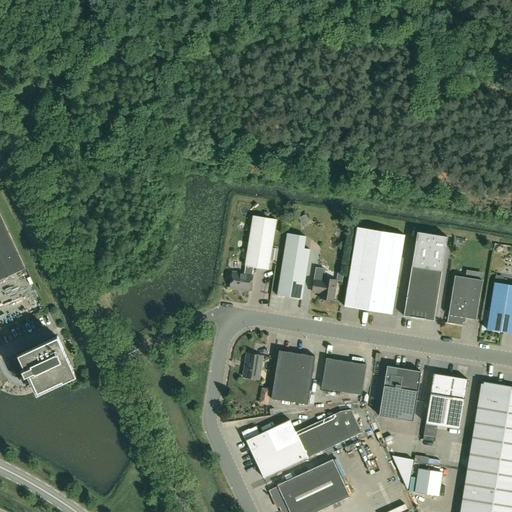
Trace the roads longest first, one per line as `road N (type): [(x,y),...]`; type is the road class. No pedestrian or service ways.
road 1 (unclassified): [(511,360),(248,317)]
road 2 (unclassified): [(117,359),(22,158)]
road 3 (unclassified): [(249,511),(210,421),(224,336),(248,317)]
road 4 (unclassified): [(187,511),(117,359)]
road 5 (unclassified): [(248,317),(220,313),(117,359)]
